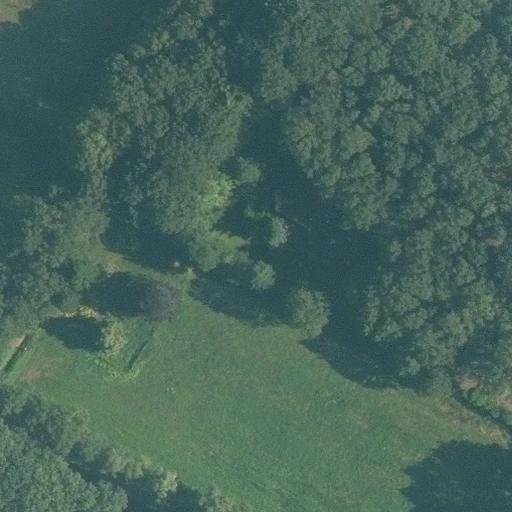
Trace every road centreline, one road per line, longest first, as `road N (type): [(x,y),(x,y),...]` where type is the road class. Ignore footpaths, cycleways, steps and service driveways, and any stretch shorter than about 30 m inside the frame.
road 1 (unclassified): [(0,306),(199,0)]
road 2 (unclassified): [(206,511),(0,396)]
